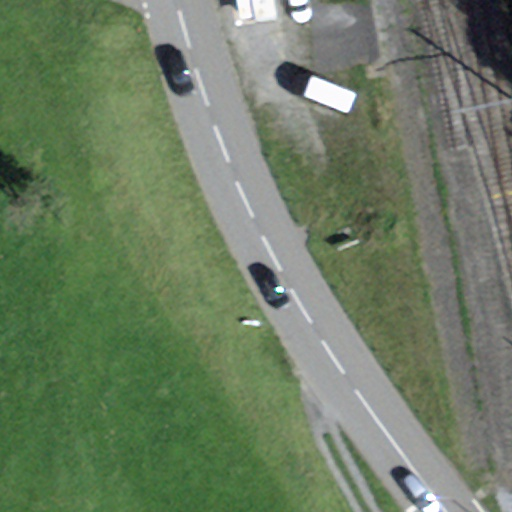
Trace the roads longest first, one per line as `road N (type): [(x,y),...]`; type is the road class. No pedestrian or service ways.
road 1 (primary): [(176,0),(222,145),(271,253),(329,352),(445,511)]
road 2 (track): [(367,511),(326,433),(329,352)]
